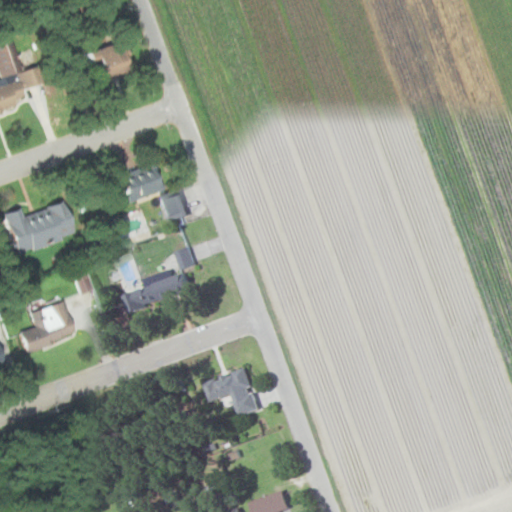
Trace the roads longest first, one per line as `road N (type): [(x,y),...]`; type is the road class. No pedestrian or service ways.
road 1 (residential): [(333,511),(142,0)]
road 2 (residential): [(0,419),(261,319)]
road 3 (residential): [(0,176),(185,109)]
